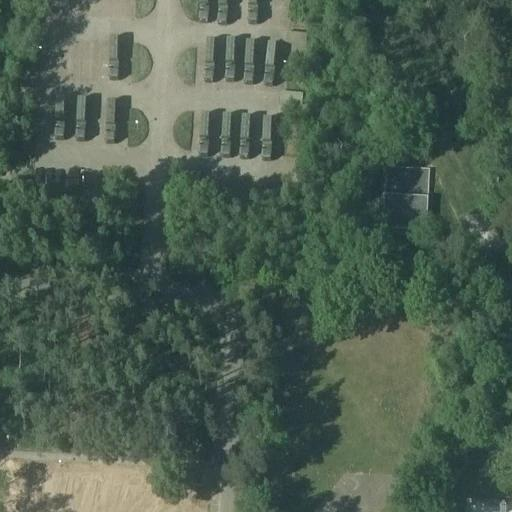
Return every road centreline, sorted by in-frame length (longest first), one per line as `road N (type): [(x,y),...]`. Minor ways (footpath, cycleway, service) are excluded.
road 1 (unknown): [(149,289),(161,101)]
road 2 (unknown): [(161,101),(282,107)]
